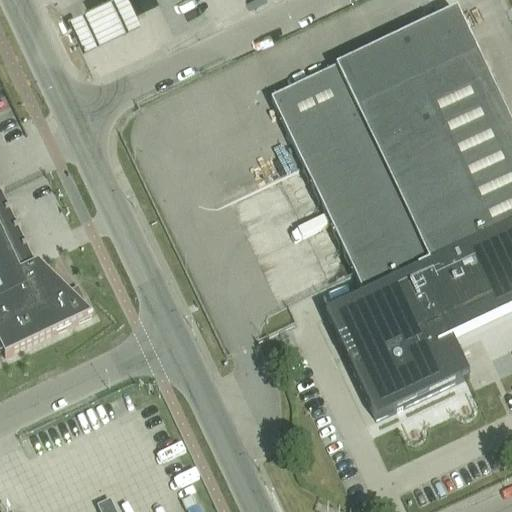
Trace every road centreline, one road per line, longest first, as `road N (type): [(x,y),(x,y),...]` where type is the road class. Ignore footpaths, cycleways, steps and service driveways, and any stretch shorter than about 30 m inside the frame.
road 1 (unknown): [(420,0),(219,105),(192,130),(185,153),(190,185),(263,362),(267,401),(235,468)]
road 2 (unclassified): [(74,119),(325,0)]
road 3 (tertiary): [(176,348),(74,119)]
road 4 (unclassified): [(0,428),(176,348)]
road 5 (tertiary): [(256,511),(176,348)]
road 6 (unknown): [(396,483),(320,327)]
road 7 (tertiary): [(74,119),(15,0)]
road 8 (unknown): [(396,483),(511,425)]
